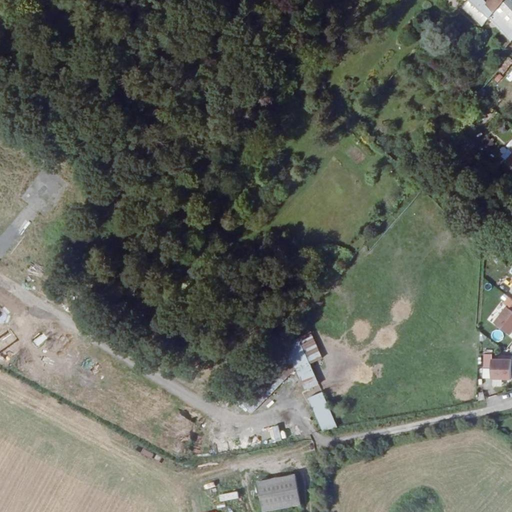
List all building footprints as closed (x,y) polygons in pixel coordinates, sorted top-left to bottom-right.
[(494,15),(502,6),(495,0),(486,0),(482,6),(475,0),(470,0),(463,9),(484,26),(494,15)] [(511,0),(506,0),(502,6),(511,16),(511,0)] [(511,16),(502,6),(494,15),(511,31),(511,16)] [(310,34),(317,25),(309,20),(303,28),(310,34)] [(272,128),(276,133),(284,125),(278,120),(272,128)] [(510,334),(511,330),(511,307),(507,304),(494,321),(510,334)] [(302,391),(317,385),(309,363),(321,358),(312,335),(313,335),(311,331),(283,342),(302,391)] [(511,371),(511,355),(493,355),(492,377),(511,378),(511,371)] [(276,368),(243,402),(252,411),(285,377),(276,368)] [(321,391),(307,398),(322,432),(336,426),(321,391)] [(259,482),(265,511),(301,505),(295,475),(259,482)] [(219,502),(238,499),(237,492),(218,495),(219,502)]
